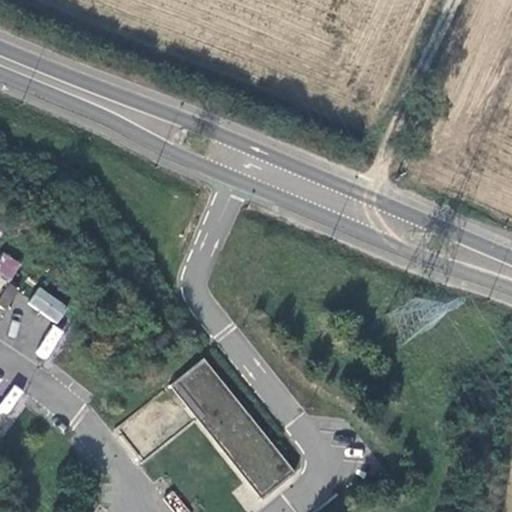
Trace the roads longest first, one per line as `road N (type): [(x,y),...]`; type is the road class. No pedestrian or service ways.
road 1 (secondary): [(0,59),(511,275)]
road 2 (track): [(357,212),(457,0)]
